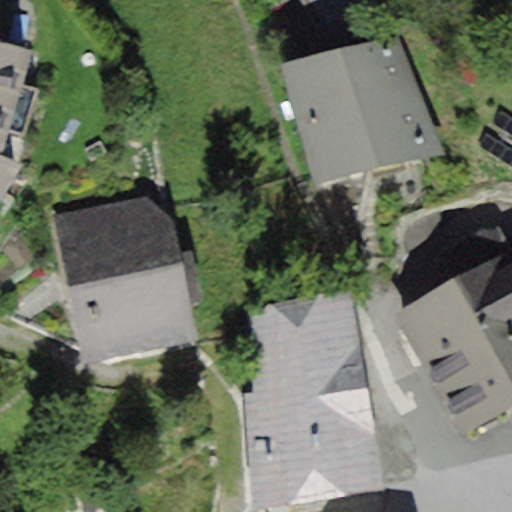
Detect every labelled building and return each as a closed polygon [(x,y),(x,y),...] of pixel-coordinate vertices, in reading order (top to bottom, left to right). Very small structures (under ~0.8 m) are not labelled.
[(394,31),(282,66),(318,182),(384,161),(430,147),(394,31)] [(0,146),(32,49),(0,42),(0,146)] [(0,193),(21,161),(0,155),(0,193)] [(169,198),(55,219),(67,284),(81,361),(195,340),(169,198)] [(456,277),(393,313),(460,428),(511,398),(511,255),(495,225),(443,255),(456,277)] [(241,390),(252,505),(310,495),(382,482),(351,288),(250,307),(253,373),(254,390),(241,390)]
